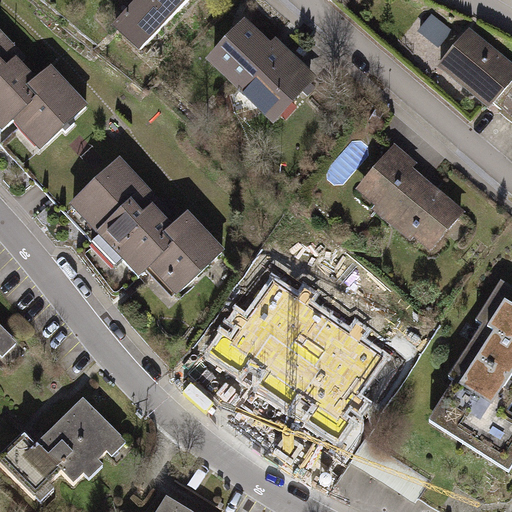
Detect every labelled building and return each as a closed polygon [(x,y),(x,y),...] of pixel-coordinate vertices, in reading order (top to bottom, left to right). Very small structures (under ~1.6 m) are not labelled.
[(139,0),(114,27),(140,52),(189,0),(139,0)] [(432,18),(420,32),(438,47),(450,33),(432,18)] [(242,89),(274,119),(301,90),(307,96),(315,88),(309,82),(310,81),(275,48),(270,54),(244,30),(216,59),(245,86),(242,89)] [(440,67),(490,108),(511,80),(511,69),(468,33),(440,67)] [(71,122),(86,108),(51,71),(35,86),(17,67),(24,60),(0,35),(0,118),(8,127),(20,116),(47,144),(62,130),(65,134),(74,125),(71,122)] [(318,92),(323,97),(332,86),(326,81),(318,92)] [(415,236),(432,250),(461,216),(408,172),(413,166),(394,149),(374,172),(393,188),(376,209),(412,240),(415,236)] [(222,253),(187,216),(172,231),(154,211),(160,206),(120,163),(79,200),(106,229),(99,236),(139,278),(157,261),(183,289),(222,253)] [(325,276),(374,314),(392,292),(343,253),(325,276)] [(352,423),(344,417),(350,408),(360,414),(368,401),(359,395),(385,357),(359,339),(364,332),(358,328),(352,336),(305,304),(311,295),(306,291),(299,300),(275,284),(249,322),(238,314),(233,321),(241,327),(233,338),(223,332),(209,352),(242,375),(251,361),(266,372),(257,384),(291,407),(300,393),(319,406),(309,421),(339,441),(352,423)] [(488,331),(472,356),(511,381),(511,289),(507,287),(482,327),(488,331)] [(0,355),(2,358),(16,345),(0,328),(0,355)] [(511,467),(511,417),(507,414),(511,406),(511,381),(472,356),(433,417),(511,467)] [(111,459),(126,443),(82,399),(36,445),(23,433),(0,455),(0,467),(42,509),(58,493),(50,485),(60,474),(72,486),(83,475),(88,481),(102,467),(98,462),(106,454),(111,459)] [(185,511),(165,499),(156,511),(185,511)]
